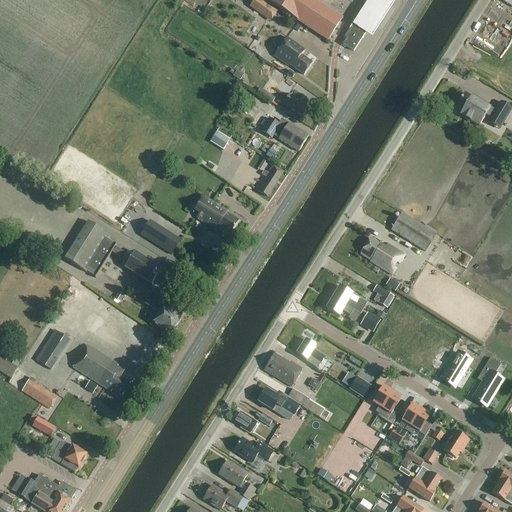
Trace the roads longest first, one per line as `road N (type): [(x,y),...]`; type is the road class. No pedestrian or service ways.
road 1 (primary): [(100,500),(415,0)]
road 2 (unclassified): [(291,307),(484,0)]
road 3 (unclassified): [(455,511),(494,452),(491,435),(291,307)]
road 4 (unclassified): [(161,511),(291,307)]
